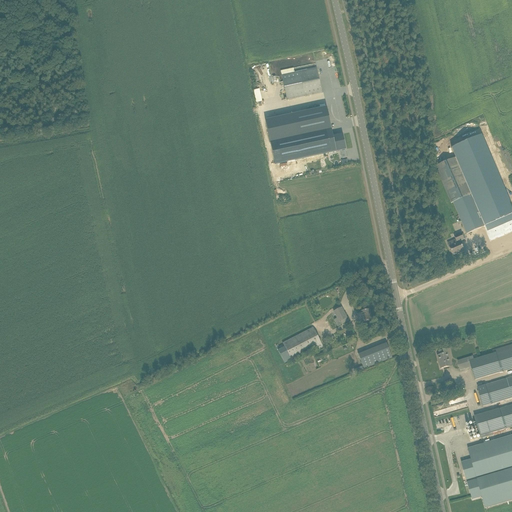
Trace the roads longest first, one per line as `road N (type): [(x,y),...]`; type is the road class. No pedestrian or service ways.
road 1 (tertiary): [(396,297),(334,0)]
road 2 (tertiary): [(442,511),(396,297)]
